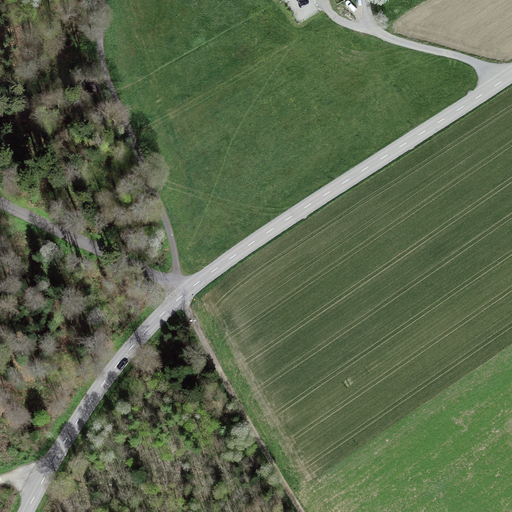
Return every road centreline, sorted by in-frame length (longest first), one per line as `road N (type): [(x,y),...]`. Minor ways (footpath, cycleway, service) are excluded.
road 1 (secondary): [(184,292),(511,74)]
road 2 (track): [(102,0),(111,94),(164,216),(184,292)]
road 3 (secondary): [(25,511),(99,386),(184,292)]
road 4 (track): [(192,319),(299,511)]
road 5 (tertiary): [(184,292),(0,203)]
